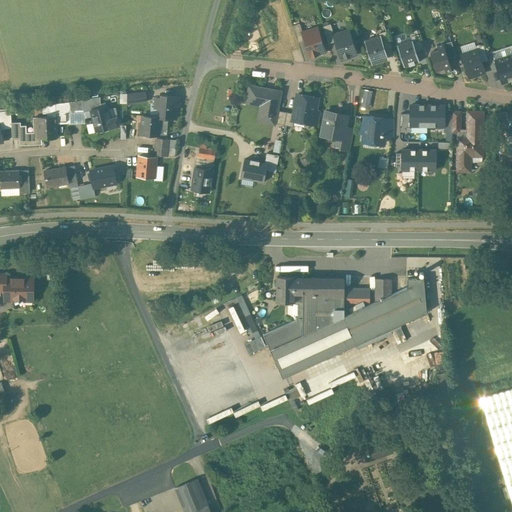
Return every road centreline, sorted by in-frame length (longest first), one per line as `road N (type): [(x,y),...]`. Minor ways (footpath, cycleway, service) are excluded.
road 1 (secondary): [(511,242),(165,233)]
road 2 (residential): [(202,63),(511,100)]
road 3 (unknown): [(437,240),(431,293),(282,354)]
road 4 (residential): [(165,233),(202,63)]
road 5 (secondary): [(165,233),(0,235)]
